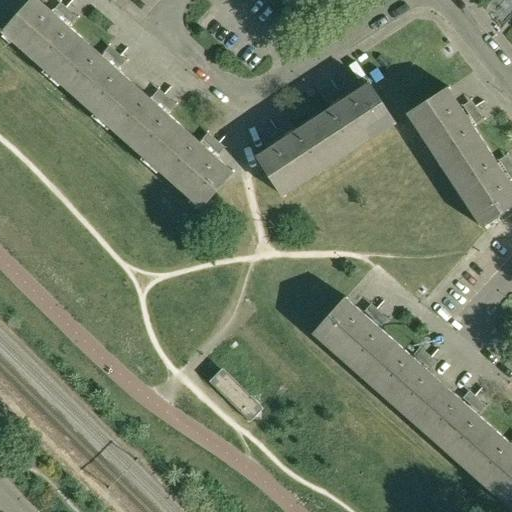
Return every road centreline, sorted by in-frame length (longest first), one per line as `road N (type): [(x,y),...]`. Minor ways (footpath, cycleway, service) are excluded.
road 1 (residential): [(303,75),(417,0)]
road 2 (residential): [(511,273),(464,322),(511,363)]
road 3 (residential): [(169,7),(173,37),(242,104)]
